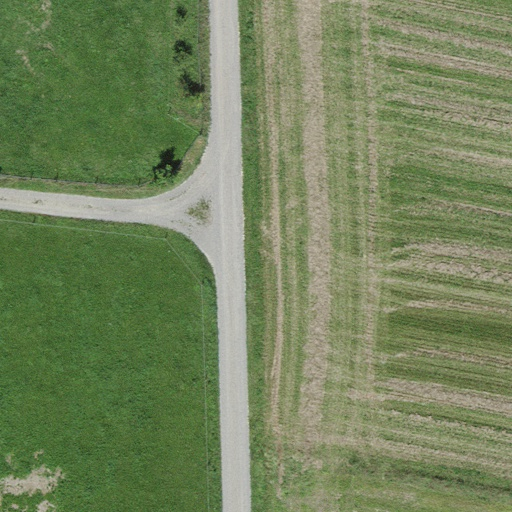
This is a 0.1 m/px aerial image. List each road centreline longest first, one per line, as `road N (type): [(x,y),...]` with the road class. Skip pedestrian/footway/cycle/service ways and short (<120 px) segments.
road 1 (track): [(233,511),(222,0)]
road 2 (track): [(227,275),(201,241),(175,227),(0,200)]
